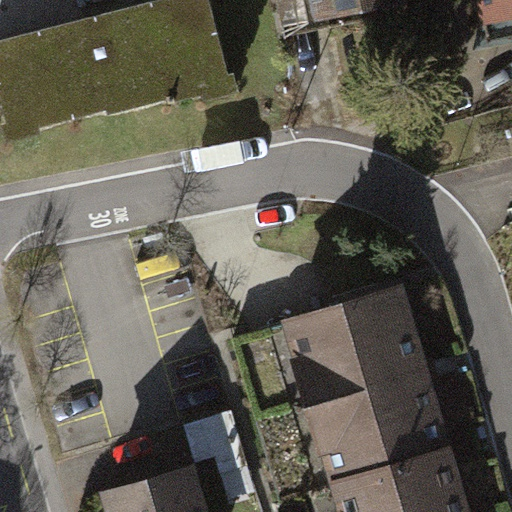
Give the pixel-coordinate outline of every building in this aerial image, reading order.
[(214,0),(188,0),(0,45),(0,65),(21,142),(239,91),(214,0)] [(413,0),(280,0),(288,34),(417,12),(413,0)] [(511,0),(481,0),(487,25),(511,19),(511,0)] [(482,511),(420,287),(286,322),(345,511),(482,511)] [(215,511),(200,462),(109,487),(116,511),(215,511)]
